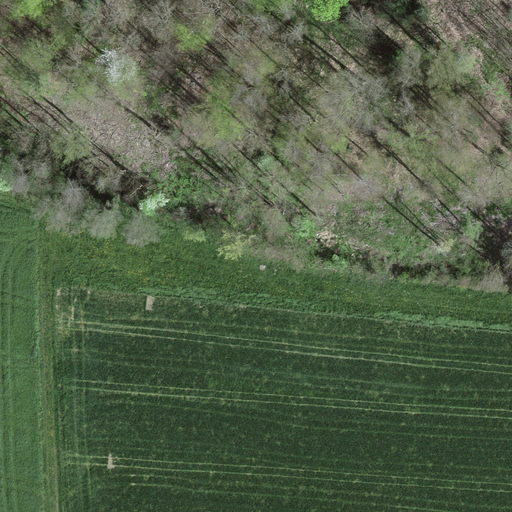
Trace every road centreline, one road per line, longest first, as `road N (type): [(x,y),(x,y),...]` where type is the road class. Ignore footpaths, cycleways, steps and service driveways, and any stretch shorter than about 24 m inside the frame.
road 1 (track): [(511,308),(385,298),(37,211)]
road 2 (track): [(52,511),(37,211)]
